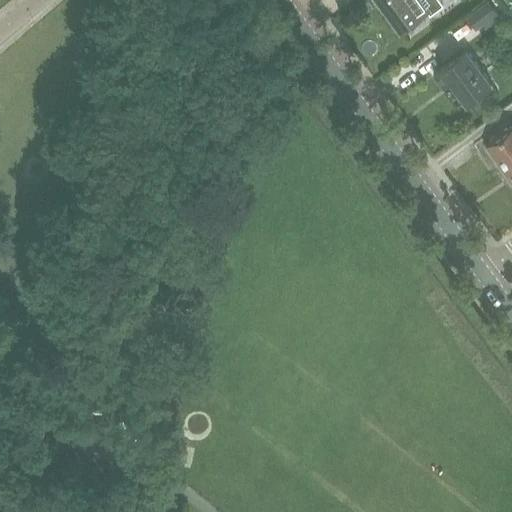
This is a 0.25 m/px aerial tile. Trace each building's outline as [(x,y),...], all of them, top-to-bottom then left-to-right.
[(378,0),(399,28),(426,9),(429,14),(442,4),(439,0),(378,0)] [(500,17),(488,0),(486,0),(466,15),(475,29),(482,24),(484,28),(500,17)] [(465,102),(491,82),(465,48),(432,73),(442,86),(449,81),(465,102)] [(511,123),(484,144),(504,171),(511,164),(511,123)] [(89,367),(76,405),(102,413),(124,351),(97,342),(89,367)]
